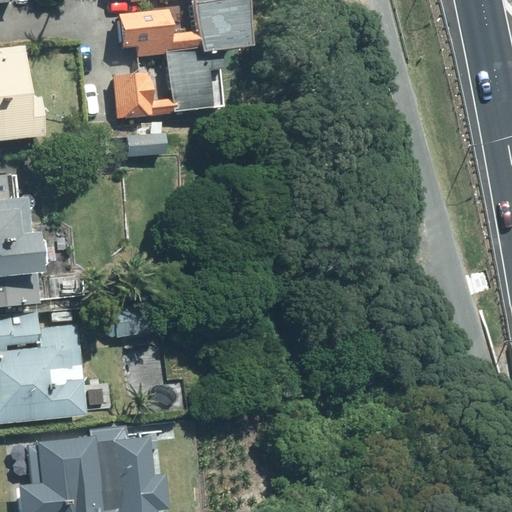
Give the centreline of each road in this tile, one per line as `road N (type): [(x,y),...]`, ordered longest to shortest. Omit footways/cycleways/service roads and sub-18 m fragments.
road 1 (residential): [(378,0),(511,500)]
road 2 (motorway): [(511,186),(477,0)]
